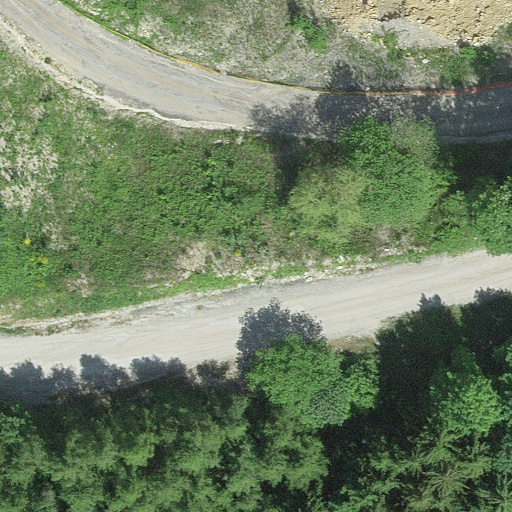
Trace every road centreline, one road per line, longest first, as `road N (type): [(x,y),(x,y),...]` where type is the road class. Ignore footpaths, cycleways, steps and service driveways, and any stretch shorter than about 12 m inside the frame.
road 1 (track): [(0,347),(138,336),(511,275)]
road 2 (track): [(480,280),(413,395),(218,511)]
